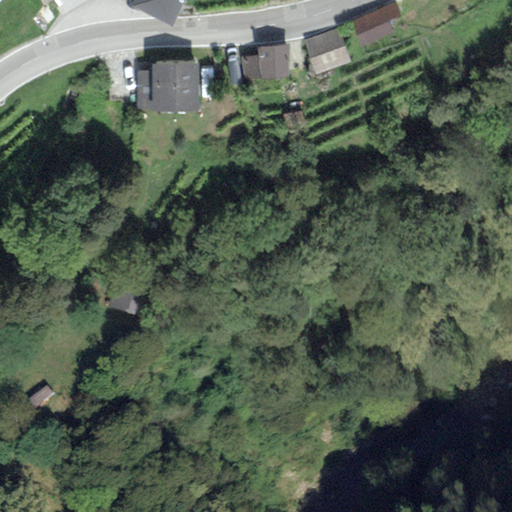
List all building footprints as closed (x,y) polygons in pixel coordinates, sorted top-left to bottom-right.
[(50,0),(60,15),(85,0),(50,0)] [(184,0),(133,0),(129,8),(171,28),(184,0)] [(395,1),(350,21),(360,45),(393,31),(388,20),(400,15),(395,1)] [(338,29),(304,41),(315,74),(350,62),(338,29)] [(286,45),(257,47),(258,56),(242,58),(244,82),(289,78),(286,45)] [(150,71),(137,71),(138,113),(198,112),(197,61),(154,62),(154,65),(150,65),(150,71)] [(147,272),(120,264),(108,307),(135,314),(147,272)]
